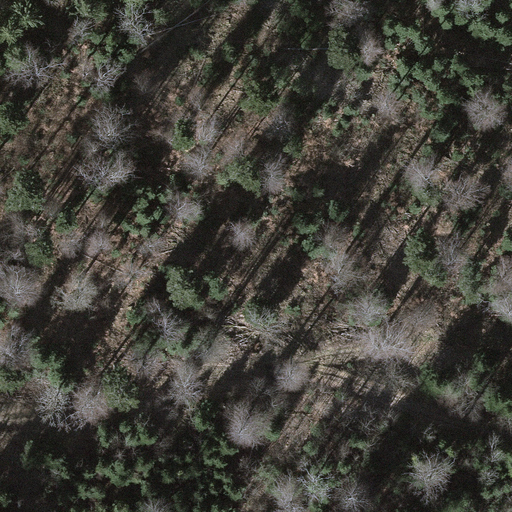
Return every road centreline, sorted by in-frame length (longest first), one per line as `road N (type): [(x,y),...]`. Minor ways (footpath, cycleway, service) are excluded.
road 1 (track): [(0,422),(314,376)]
road 2 (track): [(511,431),(314,376)]
road 3 (track): [(511,341),(314,376)]
